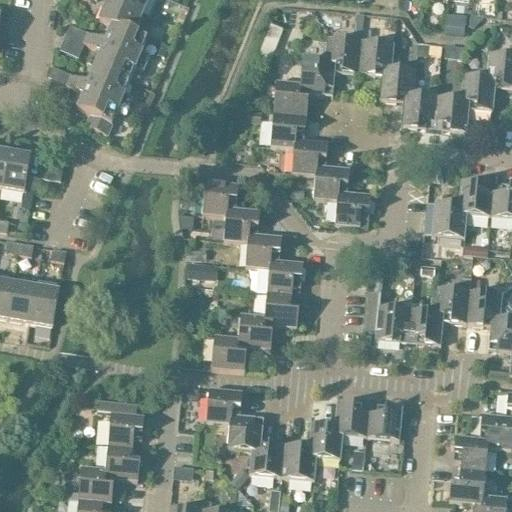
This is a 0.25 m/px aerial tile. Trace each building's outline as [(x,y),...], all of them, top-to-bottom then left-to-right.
[(108,0),(107,3),(142,17),(149,0),(108,0)] [(133,38),(134,37),(142,17),(107,3),(98,25),(111,30),(111,29),(133,38)] [(279,18),(278,31),(289,31),(290,19),(279,18)] [(356,80),(360,47),(362,19),(354,18),(352,46),(327,44),(325,67),(325,68),(333,69),(333,78),(356,80)] [(483,20),(470,19),(469,30),(472,30),(483,20)] [(443,36),(462,38),(463,28),(444,26),(443,36)] [(124,99),(135,73),(143,76),(150,60),(142,57),(147,43),(134,37),(133,38),(111,29),(111,30),(105,45),(88,38),(88,37),(70,29),(65,40),(84,47),(84,49),(101,56),(88,87),(71,80),(71,79),(52,71),(48,81),(67,89),(67,90),(84,97),(77,114),(90,120),(86,131),(107,140),(118,115),(125,118),(132,102),(124,99)] [(394,41),(394,49),(404,49),(405,41),(394,41)] [(277,48),(264,43),(257,62),(269,67),(277,48)] [(390,74),(392,50),(360,47),(356,80),(380,83),(381,83),(382,73),(390,74)] [(426,59),(427,49),(417,48),(416,58),(426,59)] [(454,50),(453,61),(463,62),(464,51),(454,50)] [(511,94),(511,61),(488,59),(486,83),(494,84),(493,93),(494,93),(511,94)] [(331,101),(333,78),(333,69),(325,68),(325,67),(301,65),(299,89),(298,98),(307,99),(331,101)] [(412,99),(415,76),(390,74),(382,73),(381,83),(380,83),(378,106),(402,108),(403,99),(412,100),(412,99)] [(492,117),(494,93),(493,93),(494,84),(486,83),(461,80),(459,104),(468,105),(467,115),(468,115),(492,117)] [(305,123),(307,99),(298,98),(299,89),(274,87),(271,120),(305,123)] [(433,128),(436,102),(412,99),(412,100),(403,99),(402,108),(399,132),(425,135),(425,127),(433,128)] [(466,139),(468,115),(467,115),(468,105),(459,104),(436,102),(433,128),(441,128),(440,136),(466,139)] [(248,115),(247,127),(260,128),(261,116),(248,115)] [(303,146),(305,123),(271,120),(268,153),(292,155),(293,155),(294,146),(303,147),(303,146)] [(432,135),(433,128),(425,127),(425,135),(432,135)] [(440,136),(441,128),(433,128),(432,135),(440,136)] [(324,173),(327,149),(303,146),(303,147),(294,146),(293,155),(292,155),(290,179),(314,181),(315,172),(324,173)] [(0,192),(24,197),(30,161),(6,156),(0,192)] [(60,186),(62,174),(41,170),(39,182),(60,186)] [(346,200),(346,199),(348,175),(324,173),(315,172),(314,181),(311,205),(336,207),(337,199),(346,200)] [(235,214),(237,190),(204,187),(204,184),(192,183),(192,191),(203,192),(200,221),(225,223),(226,214),(235,215),(235,214)] [(489,223),(491,197),(484,197),(484,189),(460,186),(457,210),(458,210),(457,219),(466,220),(466,221),(489,223)] [(511,191),(500,190),(499,198),(491,197),(489,223),(511,225),(511,191)] [(289,193),(289,200),(303,201),(303,194),(289,193)] [(366,234),(370,201),(346,199),(346,200),(337,199),(336,207),(333,231),(366,234)] [(464,244),(466,221),(466,220),(457,219),(458,210),(457,210),(433,208),(430,241),(464,244)] [(256,241),(258,217),(235,214),(235,215),(226,214),(225,223),(222,247),(246,249),(247,241),(256,241)] [(277,268),(277,267),(280,243),(256,241),(247,241),(246,249),(243,274),(267,276),(268,267),(277,268)] [(17,260),(19,249),(6,246),(4,257),(17,260)] [(31,262),(33,251),(19,249),(17,260),(31,262)] [(485,262),(486,253),(463,251),(462,259),(485,262)] [(64,268),(66,257),(52,254),(50,265),(64,268)] [(188,267),(186,283),(199,284),(201,268),(188,267)] [(299,303),(302,269),(277,267),(277,268),(268,267),(267,276),(265,300),(299,303)] [(420,270),(420,279),(433,280),(434,271),(420,270)] [(433,318),(442,319),(441,328),(442,328),(464,330),(467,297),(469,283),(460,282),(458,296),(436,294),(433,318)] [(467,297),(464,330),(489,332),(490,332),(490,324),(499,324),(502,300),(477,298),(478,283),(469,282),(469,283),(467,297)] [(0,323),(6,325),(12,288),(0,285),(0,323)] [(29,328),(35,292),(12,288),(6,325),(29,328)] [(53,333),(59,296),(35,292),(29,328),(53,333)] [(406,348),(409,315),(378,312),(380,299),(367,298),(363,336),(375,337),(374,345),(406,348)] [(296,335),(299,303),(265,300),(262,322),(263,322),(262,331),(271,332),(271,333),(296,335)] [(183,304),(182,314),(198,314),(198,304),(183,304)] [(182,314),(181,327),(200,328),(200,315),(198,314),(182,314)] [(439,352),(442,328),(441,328),(442,319),(433,318),(409,315),(406,348),(439,352)] [(269,357),(271,333),(271,332),(262,331),(263,322),(262,322),(239,320),(237,344),(238,344),(237,353),(246,354),(269,357)] [(511,325),(499,324),(490,324),(490,332),(489,332),(487,356),(510,359),(511,358),(511,325)] [(243,378),(246,354),(237,353),(238,344),(237,344),(213,342),(210,375),(243,378)] [(184,393),(183,401),(197,402),(197,394),(184,393)] [(239,422),(241,398),(208,395),(205,428),(229,430),(230,422),(239,422)] [(140,447),(143,422),(135,422),(136,409),(97,406),(96,419),(109,420),(106,451),(131,454),(132,447),(140,447)] [(365,443),(367,418),(359,417),(360,409),(335,407),(333,431),(334,431),(333,440),(342,441),(365,443)] [(398,447),(401,413),(377,411),(376,419),(367,418),(365,443),(398,447)] [(510,457),(511,436),(511,432),(511,433),(511,430),(511,424),(504,423),(481,421),(478,444),(478,445),(487,446),(486,455),(487,455),(510,457)] [(260,448),(262,424),(239,422),(230,422),(229,430),(226,454),(250,457),(250,456),(258,457),(259,448),(260,448)] [(339,465),(342,441),(333,440),(334,431),(333,431),(309,429),(307,453),(307,462),(315,463),(339,465)] [(484,479),(487,455),(486,455),(487,446),(478,445),(478,444),(454,442),(452,467),(460,468),(459,476),(484,479)] [(279,484),(283,451),(260,448),(259,448),(258,457),(250,456),(250,457),(248,481),(279,484)] [(99,451),(97,475),(104,475),(103,484),(112,485),(136,488),(139,463),(130,462),(131,454),(106,451),(99,451)] [(313,487),(315,463),(307,462),(307,453),(283,451),(279,484),(313,487)] [(353,455),(351,474),(362,475),(363,456),(353,455)] [(62,495),(61,503),(77,504),(77,505),(101,508),(110,509),(112,485),(103,484),(104,475),(97,475),(80,473),(78,496),(62,495)] [(239,473),(229,486),(237,492),(247,480),(239,473)] [(482,501),(484,479),(459,476),(459,483),(450,483),(448,508),(472,510),(481,511),(481,501),(482,501)] [(498,492),(498,502),(507,502),(508,493),(498,492)] [(267,511),(277,511),(279,495),(269,494),(267,511)] [(472,510),(471,511),(504,511),(506,504),(498,503),(482,501),(481,501),(481,511),(472,510)]
